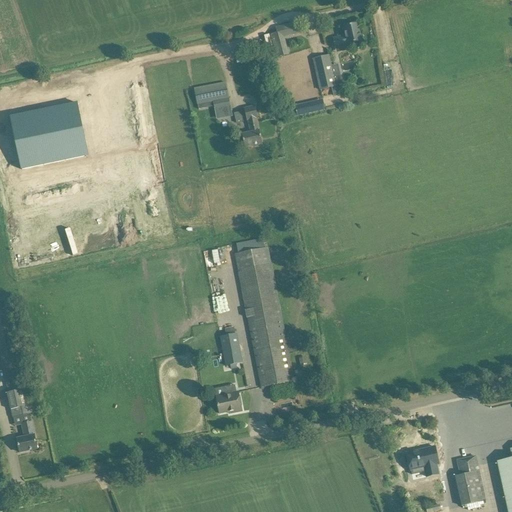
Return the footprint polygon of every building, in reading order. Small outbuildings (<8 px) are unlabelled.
[(272,35),(278,58),(285,56),(280,39),(302,33),(299,23),(277,29),(278,34),(272,35)] [(336,47),(350,44),(351,50),(362,47),(361,41),(362,41),(358,24),(344,27),(346,36),(334,39),(336,47)] [(333,72),(332,66),(329,56),(314,59),(320,90),(343,84),(340,70),(333,72)] [(205,103),(213,102),(214,105),(215,110),(230,107),(225,83),(195,89),(198,105),(205,103)] [(76,103),(10,119),(22,171),(88,156),(76,103)] [(324,104),(297,110),(291,111),(293,117),(298,116),(325,110),(324,104)] [(247,121),(248,121),(251,133),(242,134),(245,148),(263,144),(257,119),(258,119),(255,106),(245,109),(247,121)] [(222,116),(224,135),(240,134),(239,122),(244,122),(243,114),(222,116)] [(37,199),(35,188),(9,192),(11,203),(37,199)] [(15,216),(36,214),(34,201),(14,203),(15,216)] [(294,381),(291,367),(268,248),(235,254),(237,264),(259,374),(262,387),(294,381)] [(17,439),(18,443),(20,453),(38,449),(36,439),(35,435),(30,414),(34,412),(28,388),(24,389),(7,310),(0,311),(0,353),(9,393),(8,393),(14,417),(21,416),(26,437),(17,439)] [(221,337),(225,359),(226,366),(230,365),(236,364),(243,362),(237,334),(235,334),(234,327),(225,329),(226,335),(221,337)] [(220,414),(228,412),(228,414),(243,411),(239,392),(237,392),(236,385),(215,389),(220,414)] [(511,458),(498,462),(508,511),(511,511),(511,448),(511,449),(511,454),(511,458)] [(409,462),(411,470),(425,467),(427,477),(439,474),(436,464),(434,454),(428,456),(427,449),(407,454),(408,458),(407,458),(408,462),(409,462)] [(456,476),(458,486),(462,507),(486,501),(476,457),(462,460),(459,465),(461,475),(456,476)]
